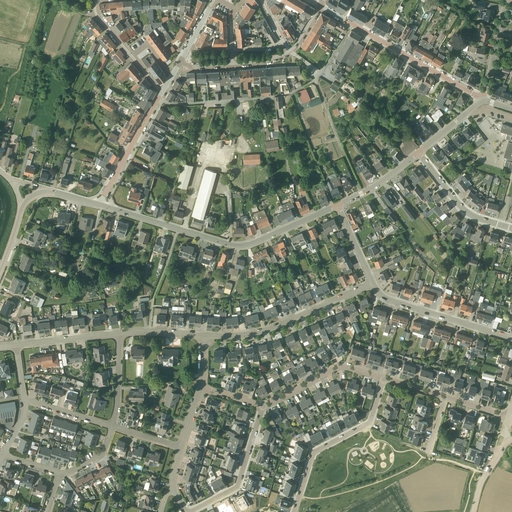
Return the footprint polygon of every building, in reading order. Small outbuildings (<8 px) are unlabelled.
[(136,14),(134,10),(132,10),(131,0),(123,1),(122,1),(123,9),(124,9),(124,10),(130,9),(131,14),(136,14)] [(142,9),(148,9),(149,7),(148,0),(133,0),(131,0),(132,10),(134,10),(134,9),(142,9)] [(161,0),(148,0),(149,7),(148,9),(147,11),(147,12),(150,21),(152,29),(162,22),(153,22),(153,19),(153,10),(153,8),(161,8),(161,10),(162,10),(161,0)] [(204,5),(206,1),(201,0),(197,0),(194,13),(198,15),(204,5)] [(258,4),(256,0),(247,0),(239,12),(247,18),(248,18),(255,8),(258,4)] [(286,2),(292,7),(296,0),(280,0),(277,5),(282,9),(286,2)] [(302,0),(300,0),(296,0),(292,7),(293,7),(296,10),(300,12),(306,3),(302,0)] [(344,0),(327,0),(326,2),(343,13),(349,3),(344,0)] [(355,0),(351,8),(347,15),(350,18),(360,0),(355,0)] [(364,2),(362,1),(360,0),(350,18),(356,21),(360,12),(358,11),(364,2)] [(111,14),(120,13),(119,10),(118,10),(117,2),(109,3),(110,11),(111,14)] [(101,12),(110,11),(109,3),(99,4),(101,12)] [(282,9),(277,5),(275,3),(270,7),(274,14),(282,9)] [(306,21),(314,8),(306,3),(300,12),(302,13),(299,17),(306,21)] [(491,20),(493,10),(487,8),(485,15),(484,15),(483,20),(487,20),(491,20)] [(189,11),(189,10),(187,10),(186,12),(184,12),(180,11),(177,11),(177,12),(177,14),(180,15),(181,15),(180,17),(183,19),(188,20),(189,18),(195,22),(198,15),(194,13),(189,11)] [(214,28),(215,29),(221,29),(220,25),(226,24),(226,17),(226,16),(214,10),(203,30),(211,34),(212,32),(214,28)] [(247,19),(248,18),(247,18),(239,12),(235,18),(240,21),(240,22),(243,24),(243,23),(245,20),(246,21),(245,21),(249,24),(251,21),(247,19)] [(315,22),(324,27),(326,24),(330,17),(321,12),(315,22)] [(363,25),(367,16),(360,12),(356,21),(363,25)] [(281,26),(290,20),(287,16),(287,17),(282,19),(278,22),(281,26)] [(299,17),(297,16),(296,18),(295,19),(300,22),(305,24),(306,21),(299,17)] [(330,17),(326,24),(330,27),(332,28),(333,28),(334,26),(343,32),(346,27),(336,21),(330,17)] [(389,26),(385,24),(386,23),(376,17),(370,28),(384,36),(389,26)] [(410,17),(405,27),(403,30),(401,34),(400,36),(405,39),(406,37),(407,37),(406,37),(411,29),(412,28),(409,26),(414,19),(410,17)] [(90,30),(97,24),(92,18),(87,22),(84,24),(87,27),(86,29),(85,29),(82,33),(86,36),(90,30)] [(189,31),(195,22),(189,18),(188,20),(183,19),(180,24),(179,25),(184,28),(189,31)] [(243,27),(243,24),(240,22),(240,21),(235,18),(235,25),(241,27),(243,27)] [(272,43),(277,41),(277,42),(278,41),(267,23),(265,18),(254,24),(258,32),(262,30),(265,34),(266,34),(272,43)] [(393,28),(389,35),(395,39),(399,33),(401,34),(403,30),(405,27),(392,19),(392,20),(389,25),(390,25),(389,26),(393,28)] [(131,25),(130,24),(128,20),(122,24),(119,21),(113,26),(118,32),(123,27),(125,30),(131,26),(138,22),(131,25)] [(283,29),(292,24),(290,20),(281,26),(283,29)] [(138,32),(134,26),(138,24),(138,22),(131,26),(125,30),(126,30),(119,35),(124,41),(138,32)] [(301,31),(305,24),(300,22),(296,28),(297,28),(295,30),(295,29),(291,32),(290,33),(286,35),(290,41),(298,36),(301,31)] [(312,28),(320,34),(324,27),(315,22),(312,28)] [(93,39),(103,30),(97,24),(90,30),(86,36),(88,37),(90,35),(93,39)] [(216,37),(227,37),(226,24),(220,25),(221,29),(215,29),(214,28),(212,32),(216,33),(216,37)] [(291,32),(295,29),(292,24),(283,29),(286,35),(290,33),(291,32)] [(320,34),(324,37),(327,32),(330,27),(326,24),(324,27),(320,34)] [(243,27),(241,27),(235,25),(235,26),(237,38),(246,37),(248,37),(248,33),(246,33),(246,27),(243,27)] [(149,40),(156,35),(159,33),(154,28),(145,35),(149,41),(150,41),(149,40)] [(186,37),(189,33),(183,29),(180,28),(178,32),(186,37)] [(320,34),(312,28),(301,46),(304,48),(309,51),(315,41),(320,34)] [(488,29),(483,28),(482,28),(481,30),(479,35),(480,35),(479,41),(484,42),(484,40),(487,40),(489,33),(488,32),(488,29)] [(412,51),(414,46),(416,44),(414,43),(418,36),(416,34),(415,35),(413,34),(414,33),(410,31),(411,29),(406,37),(407,37),(406,37),(410,39),(405,48),(409,50),(409,49),(412,51)] [(216,33),(212,32),(211,34),(203,30),(199,39),(206,42),(206,39),(210,40),(212,37),(213,37),(216,37),(216,33)] [(352,66),(353,64),(360,52),(364,46),(359,43),(357,42),(361,35),(351,30),(347,37),(345,41),(346,41),(339,53),(337,57),(344,62),(352,66)] [(173,39),(172,38),(168,32),(165,35),(167,39),(169,42),(173,39)] [(186,37),(178,32),(176,37),(184,41),(186,37)] [(106,43),(111,39),(105,33),(101,37),(98,40),(100,43),(103,40),(106,43)] [(324,37),(320,34),(315,41),(319,42),(327,48),(327,47),(328,47),(331,41),(329,40),(324,37)] [(159,39),(157,36),(156,35),(149,40),(150,41),(149,41),(151,44),(152,43),(152,44),(153,42),(159,39)] [(212,45),(227,45),(227,37),(216,37),(213,37),(215,38),(212,45)] [(250,45),(249,40),(246,40),(246,37),(237,38),(238,46),(250,45)] [(162,42),(159,38),(159,39),(153,42),(152,44),(152,43),(151,44),(152,44),(157,51),(165,45),(167,44),(169,42),(167,39),(162,42)] [(109,52),(112,49),(116,46),(111,39),(106,43),(103,46),(106,49),(109,52)] [(421,57),(431,41),(428,39),(427,41),(423,39),(420,40),(419,41),(413,52),(421,57)] [(433,45),(434,42),(431,41),(421,57),(429,62),(433,54),(435,55),(438,50),(435,48),(433,53),(428,50),(430,47),(431,48),(433,45)] [(95,52),(98,44),(94,42),(90,49),(90,50),(90,51),(94,53),(94,52),(95,52)] [(480,48),(474,47),(474,44),(469,43),(468,44),(466,43),(465,45),(468,46),(467,50),(476,52),(475,54),(483,56),(485,49),(480,48)] [(165,45),(157,51),(163,60),(171,54),(170,53),(175,50),(172,46),(170,48),(167,44),(165,45)] [(373,57),(378,48),(371,44),(368,50),(365,48),(357,61),(362,63),(366,56),(369,58),(370,55),(373,57)] [(122,53),(120,50),(119,49),(116,52),(114,51),(109,55),(113,60),(115,59),(119,64),(125,59),(121,54),(122,53)] [(439,67),(445,56),(439,53),(437,56),(435,55),(438,50),(435,55),(431,62),(439,67)] [(101,71),(108,58),(104,56),(98,68),(101,71)] [(341,68),(344,62),(337,57),(333,63),(341,68)] [(399,69),(403,61),(396,57),(392,65),(394,67),(390,74),(394,77),(399,69)] [(168,77),(167,77),(155,61),(147,67),(161,85),(168,77)] [(136,81),(139,79),(143,75),(134,66),(131,63),(126,67),(119,73),(116,76),(122,82),(130,74),(136,81)] [(337,74),(341,68),(333,63),(330,69),(337,74)] [(411,80),(417,70),(412,67),(408,64),(403,72),(401,76),(405,79),(406,79),(410,82),(411,80)] [(304,72),(300,72),(299,65),(292,66),(293,73),(294,76),(302,75),(305,79),(309,77),(304,72)] [(286,75),(285,67),(285,66),(277,67),(278,77),(278,81),(279,81),(279,83),(286,82),(285,77),(285,75),(286,75)] [(294,76),(293,73),(292,66),(285,66),(285,67),(286,75),(293,74),(294,76)] [(459,79),(463,73),(459,71),(460,68),(458,66),(456,70),(453,75),(459,79)] [(241,84),(240,80),(240,70),(229,71),(230,79),(230,80),(237,79),(237,84),(241,84)] [(419,82),(423,73),(417,70),(411,80),(414,82),(415,80),(419,82)] [(219,71),(213,72),(206,72),(207,81),(207,85),(214,84),(217,84),(217,90),(220,90),(220,85),(219,71)] [(230,80),(230,79),(229,71),(219,71),(220,85),(225,85),(224,80),(230,80)] [(195,83),(195,77),(195,72),(187,73),(187,80),(185,81),(187,85),(190,83),(195,83)] [(207,85),(207,81),(206,72),(197,72),(197,82),(197,86),(207,85)] [(467,80),(466,81),(474,86),(479,78),(475,75),(474,76),(470,74),(470,75),(466,72),(463,77),(467,80)] [(434,79),(430,77),(430,78),(427,76),(423,82),(422,81),(416,91),(425,96),(434,79)] [(143,96),(151,101),(156,91),(149,87),(150,85),(151,85),(145,78),(138,84),(140,85),(139,86),(136,92),(140,94),(143,96)] [(187,85),(185,81),(182,83),(176,80),(172,86),(179,90),(181,86),(183,87),(184,87),(185,88),(188,86),(187,85)] [(501,91),(503,87),(498,85),(496,89),(493,88),(490,96),(498,99),(501,91)] [(270,90),(270,86),(267,86),(260,87),(261,96),(271,95),(270,90)] [(451,90),(447,88),(447,87),(447,86),(446,86),(445,86),(445,87),(444,87),(440,93),(438,92),(434,100),(442,104),(445,100),(451,90)] [(305,87),(297,91),(302,103),(310,99),(305,87)] [(242,97),(253,96),(253,88),(248,89),(248,93),(242,93),(242,97)] [(186,96),(177,91),(175,94),(169,91),(166,98),(174,102),(177,102),(179,98),(186,102),(186,101),(186,96)] [(506,102),(509,93),(505,91),(505,92),(501,91),(498,99),(506,102)] [(282,96),(281,96),(281,95),(274,96),(274,97),(276,108),(283,107),(282,96)] [(457,103),(463,106),(467,98),(461,95),(457,103)] [(151,101),(143,96),(140,101),(133,97),(132,100),(138,104),(145,108),(144,108),(146,110),(151,101)] [(303,110),(322,103),(320,97),(300,104),(303,110)] [(117,105),(103,98),(100,103),(114,111),(117,105)] [(418,105),(409,99),(406,103),(415,109),(418,105)] [(351,112),(355,109),(354,107),(356,105),(354,101),(346,107),(351,112)] [(249,102),(242,103),(244,117),(251,116),(249,102)] [(155,116),(168,123),(169,121),(164,118),(166,115),(169,117),(171,114),(165,110),(160,107),(155,116)] [(186,113),(188,111),(185,107),(182,109),(183,110),(180,112),(183,115),(184,116),(186,114),(186,113)] [(146,110),(144,108),(142,112),(136,108),(129,120),(127,119),(137,125),(146,110)] [(335,116),(339,114),(340,116),(345,115),(343,111),(344,111),(343,109),(339,110),(338,108),(332,110),(335,116)] [(445,123),(439,116),(443,113),(439,109),(431,115),(435,120),(433,121),(439,128),(445,123)] [(422,130),(428,137),(434,132),(427,123),(429,121),(425,115),(418,120),(420,123),(425,129),(422,130)] [(133,132),(137,125),(127,119),(122,126),(123,127),(133,132)] [(167,127),(158,122),(153,120),(149,128),(162,135),(160,134),(162,130),(164,131),(167,127)] [(511,127),(502,124),(500,131),(507,133),(505,138),(510,140),(509,142),(507,141),(503,156),(506,157),(506,160),(504,165),(507,166),(508,167),(507,169),(511,170),(511,127)] [(241,134),(246,141),(255,132),(249,126),(241,134)] [(416,126),(412,129),(418,137),(422,134),(416,126)] [(471,130),(469,128),(468,126),(465,128),(465,127),(462,129),(462,130),(468,138),(470,140),(476,136),(475,135),(478,133),(473,128),(471,130)] [(126,144),(133,132),(123,127),(121,130),(123,131),(120,136),(112,132),(108,138),(113,141),(113,142),(117,144),(119,140),(126,144)] [(156,137),(159,140),(162,135),(149,128),(147,132),(150,134),(148,138),(154,141),(156,137)] [(465,143),(468,141),(464,136),(461,138),(458,134),(457,134),(458,135),(456,136),(456,135),(455,136),(455,135),(452,137),(453,138),(452,138),(458,146),(464,142),(465,143)] [(57,136),(53,135),(49,149),(53,150),(57,136)] [(0,157),(1,158),(3,150),(4,151),(8,137),(4,136),(2,140),(3,141),(1,147),(0,146),(0,157)] [(418,145),(415,141),(412,137),(407,141),(406,140),(403,142),(403,141),(399,144),(401,147),(400,147),(406,154),(418,145)] [(160,150),(164,143),(158,140),(155,147),(160,150)] [(265,142),(267,152),(279,150),(278,140),(265,142)] [(448,154),(454,150),(455,151),(458,149),(454,144),(451,146),(448,142),(447,142),(448,143),(446,144),(446,143),(445,144),(445,143),(442,145),(443,146),(442,146),(448,154)] [(155,161),(161,151),(149,145),(148,148),(145,147),(142,153),(152,158),(151,159),(155,161)] [(11,165),(13,158),(10,157),(12,151),(12,150),(12,148),(8,146),(5,159),(6,159),(5,163),(8,164),(8,165),(8,166),(9,166),(10,165),(11,165)] [(402,158),(399,154),(395,148),(390,152),(392,156),(397,162),(402,158)] [(445,155),(443,152),(441,150),(438,153),(437,151),(431,155),(439,164),(437,166),(440,169),(444,165),(440,159),(445,155)] [(106,154),(103,160),(102,160),(107,163),(108,163),(110,160),(115,163),(119,156),(113,153),(110,151),(108,155),(106,154)] [(33,176),(35,167),(33,167),(34,165),(30,164),(31,160),(33,153),(30,152),(24,173),(33,176)] [(260,154),(243,154),(244,164),(244,167),(258,167),(258,163),(260,163),(260,154)] [(384,166),(380,160),(382,158),(379,154),(372,159),(375,163),(374,164),(379,171),(384,166)] [(66,187),(69,178),(64,177),(68,163),(69,160),(70,160),(71,158),(66,156),(60,177),(62,177),(59,185),(66,187)] [(107,163),(102,160),(99,158),(96,163),(99,165),(97,168),(100,169),(99,170),(102,171),(101,172),(108,176),(112,170),(105,166),(107,163)] [(193,165),(183,162),(176,185),(186,188),(193,165)] [(368,165),(364,167),(366,170),(362,172),(366,179),(373,175),(369,168),(370,168),(368,165)] [(409,177),(415,185),(420,180),(418,178),(423,175),(421,173),(422,172),(418,168),(419,167),(417,169),(416,167),(411,171),(413,174),(409,177)] [(205,168),(192,215),(203,219),(217,172),(205,168)] [(42,170),(40,179),(44,180),(46,180),(47,180),(52,181),(54,174),(49,172),(42,170)] [(458,188),(465,182),(464,180),(465,179),(465,178),(462,174),(457,178),(459,180),(455,183),(458,188)] [(348,177),(345,178),(344,176),(341,178),(339,175),(336,177),(340,186),(343,184),(345,190),(352,187),(348,177)] [(92,183),(84,180),(84,178),(81,177),(80,179),(78,184),(83,185),(82,187),(90,190),(92,183)] [(337,187),(340,186),(336,177),(331,180),(335,188),(330,190),(333,196),(340,193),(337,187)] [(409,184),(405,178),(405,179),(404,180),(402,178),(397,182),(402,188),(401,189),(407,197),(412,193),(413,192),(420,201),(424,197),(425,197),(424,197),(422,193),(418,189),(417,187),(413,190),(409,184)] [(470,190),(472,187),(473,187),(471,184),(468,186),(465,182),(458,188),(461,192),(465,189),(467,191),(469,190),(470,190)] [(174,194),(174,193),(176,186),(174,185),(172,192),(169,191),(166,200),(172,201),(174,194)] [(141,190),(137,188),(132,187),(131,190),(130,190),(128,199),(131,200),(131,199),(138,201),(139,198),(141,198),(142,193),(141,193),(141,192),(141,190)] [(474,194),(476,192),(477,190),(472,187),(470,190),(469,190),(467,191),(468,192),(465,197),(468,199),(468,198),(470,199),(471,198),(474,194),(474,195),(475,194),(474,194)] [(424,197),(429,194),(431,192),(428,188),(422,193),(424,197)] [(391,191),(388,193),(386,190),(381,194),(386,200),(386,201),(389,205),(395,201),(394,199),(396,198),(391,191)] [(329,202),(327,197),(324,191),(320,192),(322,195),(318,197),(322,205),(329,202)] [(436,201),(438,200),(442,197),(438,192),(435,194),(434,193),(431,196),(429,194),(424,197),(425,197),(424,197),(426,200),(430,197),(432,200),(434,198),(436,201)] [(476,203),(480,197),(482,195),(482,194),(480,192),(478,194),(476,192),(474,194),(475,194),(474,195),(474,194),(471,198),(472,199),(470,202),(476,207),(478,204),(476,203)] [(183,197),(174,194),(172,201),(175,202),(172,210),(175,211),(173,217),(181,219),(184,211),(183,211),(184,208),(180,207),(183,197)] [(478,204),(476,207),(477,205),(480,207),(482,204),(484,204),(485,201),(486,198),(482,195),(480,197),(476,203),(478,204)] [(491,211),(493,203),(494,199),(489,197),(489,198),(487,198),(486,198),(485,201),(484,204),(487,205),(485,210),(491,211)] [(310,210),(307,203),(304,204),(302,198),(295,201),(301,214),(305,213),(307,213),(307,212),(310,210)] [(294,217),(291,210),(295,208),(292,200),(282,204),(284,211),(288,220),(294,217)] [(375,207),(374,205),(371,200),(366,203),(367,207),(364,208),(367,215),(375,211),(374,208),(375,207)] [(500,209),(502,202),(499,202),(498,204),(493,203),(491,211),(496,213),(497,208),(500,209)] [(162,215),(164,208),(165,205),(159,203),(158,206),(156,206),(154,214),(158,215),(158,214),(162,215)] [(406,203),(402,206),(407,213),(411,210),(406,203)] [(440,216),(446,211),(450,208),(446,203),(443,205),(443,204),(439,207),(437,205),(424,215),(426,218),(435,211),(440,216)] [(267,216),(264,209),(253,213),(255,217),(257,224),(259,228),(270,224),(267,216)] [(353,210),(352,210),(350,210),(350,211),(347,212),(349,216),(347,216),(349,220),(351,219),(352,221),(353,224),(351,225),(354,230),(356,229),(359,227),(356,221),(360,219),(358,215),(356,216),(356,215),(355,214),(353,210)] [(275,226),(288,220),(284,211),(277,214),(274,216),(275,218),(274,219),(275,220),(273,221),(275,226)] [(68,223),(69,218),(70,213),(66,212),(66,213),(59,212),(56,224),(64,226),(65,223),(68,223)] [(392,212),(387,215),(393,223),(393,222),(397,220),(398,219),(392,212)] [(453,225),(456,222),(459,218),(455,214),(452,216),(452,215),(449,218),(447,215),(442,220),(447,225),(450,222),(453,225)] [(213,228),(215,223),(216,222),(217,221),(216,220),(216,217),(214,216),(213,217),(212,217),(212,216),(210,215),(206,226),(213,228)] [(202,225),(204,219),(194,216),(192,222),(202,225)] [(90,230),(93,219),(85,217),(85,218),(81,217),(79,227),(90,230)] [(254,225),(257,224),(255,217),(252,218),(253,220),(249,222),(248,217),(244,219),(246,222),(245,222),(247,226),(246,226),(249,233),(255,231),(256,231),(254,225)] [(337,230),(340,228),(337,221),(336,222),(334,218),(328,221),(332,231),(333,230),(332,228),(336,227),(337,230)] [(109,231),(110,227),(111,224),(110,224),(111,220),(105,219),(102,226),(104,227),(104,229),(107,230),(102,246),(107,247),(109,240),(110,237),(111,231),(109,231)] [(128,224),(120,221),(118,220),(114,232),(112,231),(111,231),(110,237),(109,240),(110,237),(112,238),(113,236),(128,241),(130,234),(126,232),(128,224)] [(244,235),(243,227),(241,227),(241,226),(239,226),(239,220),(234,220),(234,230),(234,235),(235,235),(235,236),(238,236),(238,235),(244,235)] [(328,232),(332,231),(328,221),(322,223),(324,227),(323,228),(324,230),(320,232),(324,241),(329,239),(326,234),(329,233),(328,232)] [(468,233),(469,230),(471,225),(465,222),(464,225),(463,225),(461,228),(456,226),(450,232),(455,234),(454,236),(459,239),(460,235),(462,236),(463,233),(467,235),(467,239),(470,239),(471,234),(468,233)] [(318,235),(317,231),(315,227),(309,229),(313,240),(312,241),(315,247),(319,246),(318,244),(315,236),(318,235)] [(474,235),(471,234),(470,239),(476,242),(479,235),(482,237),(484,230),(478,228),(477,231),(476,231),(474,235)] [(31,242),(38,245),(40,240),(44,241),(47,234),(36,230),(34,234),(35,235),(34,237),(33,237),(30,236),(28,241),(31,242)] [(146,246),(150,233),(141,230),(138,241),(133,239),(131,245),(135,246),(136,243),(146,246)] [(308,243),(307,240),(305,236),(304,236),(302,232),(296,235),(300,242),(301,246),(308,243)] [(496,241),(497,239),(499,234),(491,232),(490,235),(486,234),(484,241),(488,243),(488,242),(495,244),(496,241)] [(296,244),(300,242),(296,235),(291,237),(292,241),(291,242),(294,249),(297,247),(296,244)] [(510,244),(511,238),(504,236),(501,246),(505,247),(506,243),(510,244)] [(166,251),(168,244),(169,239),(165,238),(165,239),(161,238),(161,240),(157,238),(153,250),(154,250),(153,251),(157,252),(158,251),(160,252),(161,250),(166,251)] [(283,241),(278,243),(283,255),(287,254),(284,248),(286,247),(283,241)] [(280,257),(283,255),(278,243),(272,245),(275,252),(274,252),(275,253),(273,254),(276,262),(279,260),(277,255),(279,254),(280,257)] [(374,258),(380,255),(379,253),(381,252),(378,243),(368,247),(369,248),(368,248),(369,251),(370,251),(371,254),(373,254),(374,258)] [(194,260),(195,257),(196,253),(193,251),(194,247),(189,246),(188,247),(182,245),(178,255),(194,260)] [(337,260),(340,259),(346,256),(345,254),(347,253),(344,246),(335,250),(338,256),(336,257),(337,260)] [(210,261),(214,262),(216,254),(212,253),(213,250),(206,248),(204,252),(201,251),(198,261),(209,264),(210,261)] [(271,261),(268,253),(266,248),(259,251),(263,258),(264,260),(267,258),(269,262),(271,261)] [(260,259),(263,258),(259,251),(253,254),(256,261),(252,262),(254,267),(257,266),(258,267),(261,265),(260,263),(261,262),(260,259)] [(227,261),(228,258),(229,254),(223,252),(220,261),(219,261),(217,269),(222,270),(223,267),(224,268),(226,261),(227,261)] [(35,258),(28,255),(24,253),(21,258),(23,259),(20,266),(28,270),(32,261),(34,262),(35,258)] [(377,267),(384,264),(383,260),(387,258),(385,255),(374,261),(377,267)] [(350,267),(352,266),(349,259),(347,259),(346,256),(340,259),(342,262),(343,262),(346,268),(343,270),(344,274),(352,271),(350,267)] [(467,262),(476,265),(478,260),(468,257),(467,262)] [(243,268),(243,265),(245,260),(237,258),(234,268),(231,267),(229,273),(237,275),(239,269),(238,269),(239,267),(243,268)] [(383,280),(389,277),(388,273),(391,272),(390,270),(399,266),(397,262),(394,263),(388,266),(389,269),(379,273),(383,280)] [(336,278),(337,279),(339,283),(342,281),(344,286),(348,284),(348,283),(352,281),(358,279),(355,272),(349,274),(350,278),(347,280),(344,274),(336,278)] [(23,281),(19,279),(14,277),(13,281),(14,281),(11,289),(18,292),(21,293),(26,282),(23,281)] [(331,290),(327,283),(330,281),(329,279),(324,281),(323,280),(320,282),(321,285),(324,293),(331,290)] [(402,291),(403,286),(405,281),(402,280),(401,282),(400,285),(396,284),(393,283),(391,290),(398,292),(398,290),(402,291)] [(410,296),(412,288),(416,289),(418,281),(415,280),(413,284),(410,284),(409,288),(405,287),(403,294),(410,296)] [(321,285),(317,287),(316,285),(314,285),(311,287),(312,289),(315,288),(318,296),(324,293),(321,285)] [(426,301),(430,288),(423,285),(422,290),(423,290),(420,299),(426,301)] [(311,287),(306,289),(303,291),(307,301),(313,298),(310,290),(312,289),(311,287)] [(292,290),(292,291),(295,297),(297,296),(299,298),(301,304),(307,301),(303,291),(302,290),(298,292),(296,288),(292,290)] [(440,296),(442,291),(437,290),(430,288),(426,301),(431,302),(433,294),(440,296)] [(447,307),(452,309),(454,303),(455,303),(457,298),(459,298),(462,289),(460,288),(459,293),(456,292),(455,295),(454,295),(453,298),(450,297),(450,299),(447,307)] [(477,301),(480,291),(477,290),(476,295),(474,294),(472,301),(470,300),(469,301),(468,302),(467,303),(464,313),(470,314),(472,306),(473,307),(475,301),(475,300),(477,301)] [(295,297),(292,291),(287,293),(290,298),(286,300),(290,309),(296,306),(293,299),(295,297)] [(447,307),(450,299),(449,299),(451,294),(444,292),(443,297),(444,297),(441,306),(447,307)] [(40,297),(34,294),(30,303),(36,306),(40,297)] [(290,309),(286,300),(285,297),(276,301),(278,305),(280,303),(284,311),(290,309)] [(364,306),(365,306),(369,304),(366,297),(359,300),(360,302),(357,304),(359,308),(358,309),(360,312),(361,311),(361,312),(366,310),(366,309),(367,309),(366,307),(365,308),(364,306)] [(464,313),(467,303),(467,304),(464,303),(466,299),(462,297),(460,302),(461,303),(459,311),(464,313)] [(16,303),(12,302),(7,300),(6,303),(4,302),(0,311),(8,314),(11,308),(13,309),(16,303)] [(275,306),(278,305),(276,301),(276,300),(274,300),(275,303),(272,304),(273,307),(269,308),(268,306),(273,316),(279,314),(275,306)] [(143,318),(142,309),(145,309),(144,302),(137,303),(138,310),(139,309),(139,311),(134,312),(135,319),(143,318)] [(346,313),(351,323),(355,320),(354,316),(359,314),(356,308),(354,303),(343,307),(346,313)] [(258,313),(261,312),(260,310),(259,310),(258,305),(255,306),(255,309),(252,309),(253,311),(251,312),(253,323),(260,321),(258,313)] [(273,316),(268,306),(264,308),(260,310),(261,312),(263,311),(267,319),(273,316)] [(486,310),(487,308),(482,306),(481,308),(478,307),(475,316),(483,319),(486,310)] [(172,309),(172,307),(169,307),(169,311),(172,311),(171,322),(176,323),(177,314),(178,310),(172,309)] [(376,320),(380,309),(373,307),(373,310),(369,309),(367,316),(368,317),(367,321),(371,322),(376,323),(376,320)] [(118,322),(117,314),(113,315),(112,308),(108,309),(105,309),(106,313),(106,314),(107,319),(110,319),(111,323),(118,322)] [(167,315),(167,309),(155,308),(154,314),(157,314),(157,321),(165,322),(166,315),(167,315)] [(382,321),(387,322),(389,315),(386,314),(386,311),(380,309),(376,320),(382,322),(382,321)] [(78,317),(77,310),(71,311),(71,310),(68,310),(69,313),(69,317),(72,316),(73,327),(79,327),(78,317)] [(490,312),(486,310),(483,319),(491,321),(494,311),(491,310),(490,312)] [(346,313),(344,314),(343,311),(335,315),(338,320),(335,321),(340,331),(341,335),(344,332),(345,331),(345,330),(342,323),(347,321),(349,326),(348,326),(349,328),(352,326),(351,323),(346,313)] [(106,313),(99,314),(93,315),(92,312),(88,313),(88,314),(87,314),(88,325),(93,324),(94,325),(101,324),(100,320),(107,319),(106,314),(106,313)] [(245,316),(246,320),(247,324),(253,323),(251,312),(251,315),(247,316),(246,313),(241,314),(242,317),(245,316)] [(399,321),(400,315),(392,313),(389,323),(390,323),(389,325),(391,325),(390,328),(396,330),(398,321),(399,321)] [(52,319),(52,315),(49,315),(48,315),(48,319),(43,319),(45,331),(51,330),(49,319),(52,319)] [(405,328),(407,323),(408,318),(400,315),(399,321),(403,323),(402,327),(405,328)] [(38,332),(45,331),(43,319),(40,319),(37,320),(37,316),(34,317),(32,318),(33,327),(38,326),(38,332)] [(32,332),(31,323),(26,324),(25,318),(24,318),(24,317),(19,318),(20,324),(23,324),(24,333),(32,332)] [(332,323),(332,321),(330,317),(323,320),(329,334),(332,332),(333,333),(335,331),(338,337),(341,335),(340,331),(335,321),(332,323)] [(418,333),(421,323),(414,320),(410,330),(413,331),(418,333)] [(352,323),(356,332),(360,330),(356,321),(352,323)] [(0,333),(7,337),(9,332),(10,331),(6,330),(8,326),(0,322),(0,332),(0,333)] [(321,329),(320,327),(318,322),(311,325),(314,332),(319,330),(325,344),(330,342),(324,327),(321,329)] [(421,323),(418,333),(426,335),(429,325),(421,323)] [(352,338),(355,331),(352,326),(346,330),(345,331),(344,332),(345,334),(348,332),(352,338)] [(435,327),(431,339),(434,340),(434,341),(439,342),(440,338),(441,336),(443,329),(435,327)] [(308,335),(307,332),(305,328),(298,331),(303,342),(308,340),(309,343),(314,341),(311,334),(308,335)] [(443,329),(441,336),(440,338),(445,340),(445,341),(448,342),(451,332),(443,329)] [(463,341),(464,335),(457,333),(454,343),(457,344),(458,340),(463,341)] [(296,341),(294,338),(292,334),(285,337),(290,348),(295,346),(296,349),(302,346),(299,340),(296,341)] [(469,347),(471,342),(472,338),(464,335),(463,341),(467,342),(466,346),(469,347)] [(426,347),(428,338),(423,336),(420,346),(426,347)] [(431,339),(428,338),(426,347),(431,348),(433,342),(434,341),(434,340),(431,339)] [(345,352),(343,347),(344,347),(340,339),(335,342),(334,341),(328,344),(333,353),(335,357),(345,352)] [(482,350),(483,346),(484,341),(477,339),(475,346),(473,346),(472,350),(471,351),(479,353),(478,356),(483,357),(484,354),(485,351),(482,350)] [(283,347),(281,344),(279,340),(273,343),(276,350),(273,351),(276,358),(282,356),(279,349),(283,347)] [(350,356),(356,358),(358,349),(353,347),(355,341),(352,340),(351,343),(349,349),(352,350),(350,356)] [(271,351),(268,352),(266,344),(259,345),(261,356),(266,355),(267,359),(273,358),(271,351)] [(108,352),(105,352),(104,346),(94,348),(95,360),(101,359),(101,362),(109,362),(108,354),(108,352)] [(254,354),(254,351),(253,346),(245,348),(247,360),(252,359),(253,361),(258,360),(257,353),(254,354)] [(509,355),(510,355),(511,355),(511,347),(507,346),(506,349),(505,349),(502,356),(508,358),(509,355)] [(144,360),(144,354),(144,349),(137,349),(137,347),(131,347),(131,360),(144,360)] [(366,354),(368,348),(365,347),(364,351),(358,349),(356,358),(361,359),(363,354),(366,354)] [(241,358),(240,353),(240,348),(235,349),(235,352),(228,352),(229,363),(238,363),(237,358),(241,358)] [(320,348),(315,350),(319,358),(322,357),(325,362),(327,361),(335,357),(333,353),(330,354),(331,356),(329,357),(325,351),(323,352),(320,348)] [(367,361),(373,363),(375,354),(370,352),(371,349),(368,348),(366,354),(369,355),(367,361)] [(168,364),(172,364),(177,364),(177,359),(178,359),(178,350),(174,350),(163,350),(163,349),(162,349),(162,356),(158,356),(158,367),(163,367),(163,360),(168,360),(168,364)] [(82,351),(74,352),(74,350),(65,351),(66,356),(69,356),(70,363),(82,362),(82,363),(89,362),(87,353),(83,354),(82,351)] [(226,363),(226,353),(222,353),(223,350),(221,350),(214,350),(214,361),(222,362),(222,363),(226,363)] [(37,368),(59,365),(57,352),(30,356),(32,372),(38,371),(37,368)] [(383,360),(385,354),(382,353),(381,356),(375,354),(373,363),(379,365),(380,359),(383,360)] [(390,368),(394,356),(388,354),(388,355),(385,354),(383,360),(386,361),(384,366),(390,368)] [(400,365),(402,359),(403,355),(400,354),(399,358),(394,356),(390,368),(396,370),(398,364),(400,365)] [(310,357),(304,360),(307,366),(310,365),(313,369),(319,366),(315,358),(312,360),(310,357)] [(511,367),(511,365),(506,363),(507,359),(500,357),(498,363),(505,365),(503,370),(510,372),(511,367)] [(404,363),(405,360),(402,359),(400,365),(403,366),(401,372),(407,374),(410,365),(404,363)] [(6,366),(5,364),(5,362),(4,362),(4,361),(0,362),(0,366),(0,367),(0,370),(1,371),(1,375),(0,375),(0,379),(6,378),(5,375),(10,373),(11,372),(10,369),(9,369),(8,365),(6,365),(6,366)] [(295,366),(295,367),(292,368),(296,375),(299,374),(300,376),(307,372),(302,363),(295,366)] [(417,370),(419,365),(416,364),(415,367),(410,365),(407,374),(413,375),(415,370),(417,370)] [(424,379),(427,370),(422,368),(422,366),(419,365),(417,370),(420,371),(418,377),(424,379)] [(293,377),(296,375),(292,368),(289,370),(289,369),(281,373),(287,383),(294,379),(293,377)] [(435,376),(436,370),(434,369),(433,372),(427,370),(424,379),(430,381),(432,375),(435,376)] [(281,386),(277,380),(281,378),(277,370),(271,373),(272,377),(268,379),(270,382),(269,382),(274,390),(281,386)] [(441,384),(444,375),(439,374),(440,371),(436,370),(435,376),(437,377),(436,382),(441,384)] [(455,380),(454,383),(453,388),(461,390),(464,379),(460,378),(462,372),(456,370),(455,370),(454,373),(452,379),(455,380)] [(508,379),(510,372),(503,370),(502,375),(498,374),(497,377),(501,378),(501,377),(508,379)] [(96,385),(108,383),(107,375),(109,375),(108,371),(95,372),(96,385)] [(444,375),(441,384),(447,386),(450,378),(452,379),(454,373),(452,372),(450,377),(444,375)] [(483,372),(482,378),(494,381),(495,376),(483,372)] [(240,384),(242,379),(243,376),(244,373),(239,373),(238,374),(237,374),(235,381),(230,379),(229,383),(226,382),(226,383),(225,387),(235,390),(237,383),(240,384)] [(474,394),(476,390),(477,386),(474,385),(475,382),(474,381),(476,376),(469,374),(465,387),(466,385),(469,386),(468,392),(474,394)] [(254,390),(256,386),(259,376),(256,376),(256,377),(255,377),(254,379),(253,379),(253,380),(251,379),(250,382),(245,380),(242,390),(249,393),(251,389),(254,390)] [(38,392),(41,383),(42,379),(37,377),(37,379),(34,378),(32,383),(35,384),(33,390),(38,392)] [(268,393),(266,389),(269,387),(264,378),(263,378),(260,379),(262,382),(259,383),(261,386),(257,388),(261,397),(268,393)] [(351,390),(354,379),(352,378),(351,382),(348,381),(345,388),(351,390)] [(488,399),(491,390),(487,389),(488,383),(485,382),(486,380),(482,379),(479,389),(482,390),(480,396),(484,397),(483,397),(488,399)] [(342,389),(340,386),(338,382),(335,384),(333,381),(331,382),(336,392),(342,389)] [(331,394),(336,392),(331,382),(329,383),(331,386),(327,388),(331,394)] [(46,384),(41,383),(38,392),(43,393),(43,395),(46,396),(47,390),(48,389),(49,385),(46,384)] [(57,388),(54,397),(59,398),(62,388),(65,389),(66,383),(64,383),(63,385),(58,384),(58,385),(57,388)] [(70,403),(73,391),(68,389),(70,384),(66,383),(65,389),(68,390),(65,401),(70,403)] [(366,394),(370,384),(367,383),(366,386),(363,385),(361,392),(366,394)] [(49,395),(54,397),(57,388),(52,386),(50,391),(47,390),(46,396),(49,397),(49,395)] [(176,388),(172,387),(168,386),(165,397),(166,398),(164,404),(174,407),(176,399),(178,400),(179,394),(175,392),(176,388)] [(504,395),(500,394),(502,388),(495,386),(492,396),(493,393),(496,394),(494,400),(501,403),(504,395)] [(129,400),(144,400),(144,393),(147,394),(147,387),(138,387),(138,391),(129,391),(129,400)] [(328,396),(326,394),(324,389),(321,391),(319,388),(317,389),(322,399),(328,396)] [(5,397),(13,396),(12,389),(4,391),(5,397)] [(317,402),(322,399),(317,389),(315,390),(317,393),(313,395),(317,402)] [(77,407),(80,396),(77,395),(77,392),(73,391),(70,403),(74,404),(74,406),(77,407)] [(104,409),(107,401),(108,397),(92,392),(88,407),(93,409),(94,406),(104,409)] [(401,402),(403,395),(396,393),(395,396),(389,394),(387,401),(396,404),(397,401),(401,402)] [(313,404),(310,397),(306,399),(305,396),(303,397),(308,407),(313,404)] [(308,407),(303,397),(301,398),(302,401),(299,403),(304,412),(309,409),(308,407)] [(218,401),(216,400),(212,399),(207,398),(205,405),(207,405),(206,408),(216,411),(217,411),(217,409),(217,408),(214,407),(215,404),(217,405),(218,404),(219,402),(218,401)] [(419,413),(420,413),(429,416),(430,411),(429,411),(430,406),(422,404),(423,401),(417,399),(415,405),(421,407),(419,413)] [(0,411),(16,409),(15,401),(0,403),(0,411)] [(299,411),(296,405),(292,406),(291,403),(289,404),(294,414),(298,422),(301,420),(302,420),(298,414),(297,414),(296,413),(299,411)] [(289,417),(294,414),(289,404),(287,405),(288,409),(285,410),(289,417)] [(397,413),(399,408),(390,405),(392,406),(391,409),(385,407),(383,414),(395,418),(397,415),(397,413)] [(139,409),(137,408),(132,407),(131,410),(130,409),(129,412),(127,411),(126,415),(139,419),(141,411),(139,410),(139,409)] [(348,414),(353,424),(355,423),(358,422),(357,421),(359,421),(356,415),(358,413),(356,408),(352,410),(354,412),(348,414)] [(244,410),(239,409),(236,418),(242,420),(243,417),(249,419),(251,412),(244,410)] [(284,412),(280,413),(278,409),(273,411),(274,412),(272,413),(277,424),(283,421),(282,420),(287,417),(284,412)] [(454,411),(454,410),(450,409),(448,415),(452,416),(451,420),(450,424),(450,426),(455,427),(457,427),(461,413),(454,411)] [(213,413),(208,412),(203,410),(201,416),(203,417),(203,420),(208,422),(213,423),(215,417),(212,416),(213,413)] [(42,418),(43,415),(33,411),(32,414),(33,414),(32,418),(43,421),(43,420),(45,421),(45,420),(42,418)] [(168,420),(169,417),(170,414),(162,412),(160,418),(162,418),(160,424),(169,427),(170,424),(168,423),(169,420),(168,420)] [(339,417),(342,422),(345,421),(348,426),(353,424),(348,414),(347,412),(342,415),(341,414),(338,416),(339,417)] [(427,422),(422,421),(424,417),(415,414),(412,423),(417,425),(416,427),(425,430),(427,422)] [(471,422),(473,416),(466,414),(462,427),(472,430),(474,423),(471,422)] [(138,421),(139,419),(126,415),(125,418),(127,418),(126,421),(127,421),(126,424),(133,426),(136,427),(137,425),(138,425),(139,421),(138,421)] [(9,417),(1,416),(0,416),(0,421),(4,425),(9,417)] [(55,418),(56,418),(53,417),(50,428),(54,429),(54,430),(56,431),(59,420),(55,418)] [(331,423),(336,432),(342,429),(339,424),(342,422),(339,417),(330,421),(331,423)] [(42,424),(43,421),(32,418),(30,422),(30,421),(29,424),(40,427),(41,424),(42,424)] [(492,430),(493,430),(494,427),(493,426),(495,422),(482,418),(479,429),(482,430),(485,431),(491,433),(492,430)] [(380,428),(389,431),(390,427),(393,428),(395,421),(387,419),(386,422),(381,420),(380,424),(381,424),(380,428)] [(4,425),(11,429),(14,424),(7,420),(4,425)] [(62,432),(65,421),(63,420),(63,421),(59,420),(56,431),(58,431),(58,430),(62,432)] [(246,427),(242,425),(241,425),(242,422),(234,420),(234,423),(236,424),(235,429),(245,433),(246,430),(245,429),(246,427)] [(68,435),(71,423),(67,422),(68,421),(65,421),(62,432),(66,433),(66,434),(68,435)] [(211,427),(213,423),(208,422),(208,424),(204,423),(204,424),(200,423),(197,429),(199,430),(198,433),(205,435),(208,426),(211,427)] [(75,424),(75,425),(71,423),(68,435),(70,436),(71,434),(74,435),(78,424),(75,424)] [(321,425),(322,425),(325,432),(328,430),(331,435),(336,432),(331,423),(326,426),(324,423),(321,425)] [(39,430),(40,427),(29,424),(28,426),(29,426),(28,430),(39,433),(40,431),(39,430)] [(168,430),(169,427),(160,424),(159,428),(158,428),(156,433),(163,435),(164,432),(165,432),(166,429),(168,430)] [(315,432),(320,441),(325,438),(322,433),(325,432),(322,425),(319,427),(320,429),(315,432)] [(274,430),(271,429),(266,428),(264,434),(272,436),(274,430)] [(421,444),(423,436),(420,435),(421,432),(409,428),(407,435),(411,436),(411,435),(414,436),(412,441),(413,441),(413,442),(416,443),(417,442),(421,444)] [(484,433),(485,431),(482,430),(476,447),(488,450),(492,435),(484,433)] [(85,437),(96,440),(98,436),(98,437),(99,434),(88,431),(87,435),(86,434),(85,437)] [(229,441),(232,441),(241,444),(243,438),(238,437),(239,434),(229,431),(228,435),(230,436),(229,441)] [(317,443),(320,441),(315,432),(309,435),(308,432),(305,433),(305,435),(308,440),(311,439),(314,444),(315,444),(317,443)] [(275,437),(272,436),(264,434),(262,440),(271,443),(270,446),(276,448),(277,446),(277,445),(273,444),(275,437)] [(206,439),(200,437),(196,435),(195,439),(195,442),(200,443),(199,446),(204,448),(205,448),(206,445),(204,444),(206,439)] [(32,441),(25,439),(20,437),(20,440),(21,440),(19,444),(31,447),(31,445),(30,444),(32,441)] [(95,444),(96,440),(85,437),(84,439),(86,440),(84,443),(95,447),(96,444),(95,444)] [(465,440),(457,437),(455,442),(463,445),(467,446),(469,442),(465,441),(465,440)] [(125,442),(120,440),(118,439),(115,446),(121,448),(119,452),(124,454),(123,457),(126,458),(127,455),(125,454),(126,448),(123,447),(125,442)] [(233,452),(234,449),(239,451),(241,444),(232,441),(230,448),(225,446),(225,449),(233,452)] [(294,449),(306,452),(306,450),(307,450),(308,448),(307,448),(307,446),(295,443),(294,449)] [(458,449),(457,452),(461,454),(462,450),(463,446),(454,443),(453,447),(455,448),(458,449)] [(30,450),(31,447),(19,444),(18,448),(17,447),(17,450),(27,453),(28,449),(30,450)] [(43,458),(46,447),(44,446),(43,447),(40,446),(36,457),(39,457),(43,458)] [(140,458),(142,452),(143,447),(140,446),(139,449),(134,447),(133,452),(129,451),(127,458),(134,460),(136,457),(140,458)] [(204,448),(199,446),(198,446),(197,449),(194,448),(193,451),(191,450),(190,452),(203,456),(205,451),(204,451),(205,448),(204,448)] [(52,450),(48,448),(49,447),(46,447),(43,458),(47,459),(46,460),(49,461),(50,458),(52,450)] [(56,459),(59,447),(57,447),(56,448),(53,447),(52,450),(50,458),(52,458),(56,459)] [(62,461),(65,450),(61,449),(62,448),(59,447),(56,459),(60,460),(59,461),(62,461)] [(260,447),(258,453),(269,457),(269,456),(266,455),(267,452),(267,449),(260,447)] [(483,463),(485,455),(482,454),(483,451),(471,447),(469,454),(473,456),(473,455),(476,455),(474,460),(475,460),(475,461),(479,463),(479,462),(483,463)] [(75,462),(78,451),(74,450),(75,449),(72,448),(71,451),(69,460),(73,461),(72,462),(75,462)] [(292,454),(291,457),(297,459),(298,456),(304,458),(306,452),(294,449),(295,449),(293,455),(292,454)] [(65,450),(62,461),(64,462),(64,461),(68,463),(69,460),(71,451),(69,451),(69,452),(65,450)] [(156,465),(158,457),(160,453),(155,451),(155,454),(151,453),(150,457),(146,456),(144,463),(151,465),(156,465)] [(200,465),(203,456),(190,452),(190,455),(192,456),(191,459),(194,460),(193,463),(200,465)] [(268,463),(269,457),(258,453),(256,459),(265,462),(264,465),(270,467),(271,464),(268,463)] [(228,454),(226,460),(237,463),(239,458),(228,454)] [(290,467),(300,470),(302,464),(296,463),(297,459),(291,457),(288,466),(290,467)] [(125,460),(118,458),(116,464),(123,466),(125,460)] [(235,469),(237,463),(226,460),(224,466),(235,469)] [(200,465),(197,464),(192,463),(191,466),(187,464),(185,470),(198,474),(200,465)] [(114,475),(112,470),(110,466),(108,467),(107,466),(103,468),(109,478),(114,475)] [(286,472),(285,476),(291,477),(292,474),(298,476),(300,470),(290,467),(288,473),(286,472)] [(15,470),(15,471),(5,468),(4,471),(5,471),(4,474),(9,475),(8,478),(14,480),(15,477),(17,478),(19,471),(15,470)] [(103,481),(109,478),(103,468),(100,470),(100,471),(98,472),(103,481)] [(195,482),(198,474),(185,470),(183,476),(187,478),(185,483),(196,482),(195,482)] [(103,481),(98,472),(97,472),(97,471),(92,474),(96,481),(100,479),(101,482),(103,481)] [(96,481),(92,474),(91,472),(88,474),(88,475),(86,476),(91,485),(93,484),(92,481),(95,479),(96,481)] [(31,486),(32,480),(34,475),(25,473),(24,477),(21,477),(19,483),(31,487),(31,486)] [(215,477),(221,487),(226,485),(221,474),(215,477)] [(248,476),(247,481),(258,485),(260,476),(254,474),(253,477),(248,476)] [(91,485),(86,476),(84,477),(84,476),(80,478),(84,485),(88,483),(90,488),(92,487),(91,485)] [(284,485),(294,488),(296,482),(290,480),(291,477),(285,476),(282,485),(284,485)] [(216,490),(221,487),(215,477),(210,480),(216,490)] [(75,482),(77,486),(78,487),(76,488),(78,492),(80,491),(81,493),(84,492),(81,487),(84,485),(80,478),(76,480),(77,481),(75,482)] [(159,481),(154,479),(151,478),(150,482),(147,482),(145,483),(144,489),(148,490),(148,489),(157,492),(159,484),(158,484),(159,481)] [(19,484),(14,482),(5,480),(4,483),(0,482),(0,490),(6,493),(8,486),(12,487),(13,484),(18,486),(19,484)] [(44,494),(46,485),(42,484),(42,481),(39,480),(37,487),(34,486),(32,493),(37,495),(38,492),(44,494)] [(77,493),(75,491),(72,488),(67,481),(64,489),(64,490),(62,495),(71,498),(74,499),(75,499),(77,500),(78,497),(76,496),(77,493)] [(255,493),(258,485),(247,481),(245,487),(250,489),(249,492),(255,493)] [(188,496),(198,490),(196,486),(196,484),(199,484),(198,482),(196,482),(185,483),(186,488),(187,491),(185,492),(188,496)] [(293,491),(294,488),(284,485),(282,491),(280,491),(279,494),(285,496),(286,493),(292,494),(293,493),(294,491),(293,491)] [(193,503),(199,499),(202,498),(198,490),(188,496),(191,501),(192,500),(193,503)] [(70,503),(71,498),(62,495),(61,500),(64,501),(63,504),(71,506),(72,504),(70,503)] [(153,497),(149,495),(146,495),(144,501),(142,501),(139,502),(138,506),(144,508),(145,507),(151,509),(154,501),(152,501),(153,497)] [(248,505),(243,496),(236,500),(241,509),(248,505)] [(288,508),(290,502),(281,499),(279,506),(288,508)]
